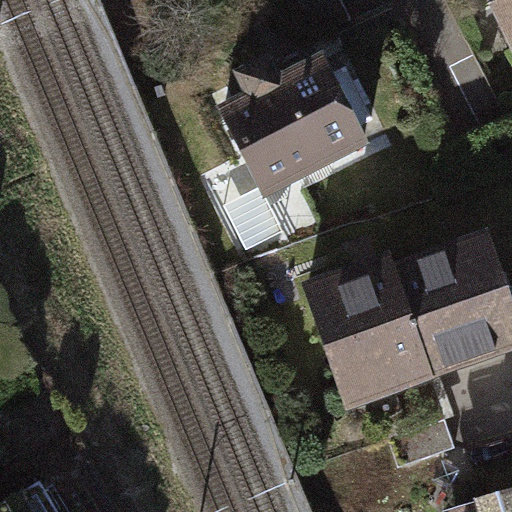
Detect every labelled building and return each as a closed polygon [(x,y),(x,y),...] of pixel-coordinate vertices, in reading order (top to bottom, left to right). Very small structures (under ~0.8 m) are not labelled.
[(511,0),(489,0),(511,45),(511,0)] [(340,50),(223,98),(269,206),(385,158),(340,50)] [(511,292),(495,243),(311,304),(350,422),(511,368),(511,292)] [(511,511),(511,483),(440,506),(442,511),(511,511)] [(51,511),(40,492),(6,511),(51,511)]
